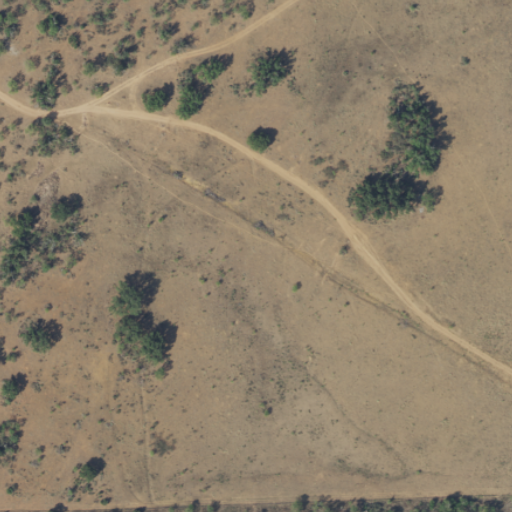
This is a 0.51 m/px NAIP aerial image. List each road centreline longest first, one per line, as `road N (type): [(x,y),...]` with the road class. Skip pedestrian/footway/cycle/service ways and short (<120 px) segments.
road 1 (residential): [(114,511),(131,391),(102,316),(131,127),(124,83)]
road 2 (residential): [(184,0),(124,83),(35,88),(0,77)]
